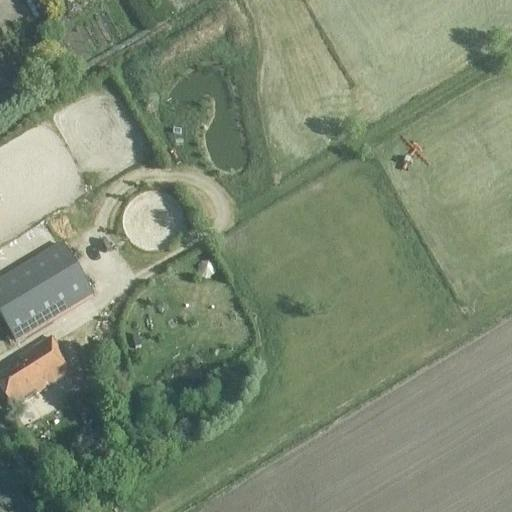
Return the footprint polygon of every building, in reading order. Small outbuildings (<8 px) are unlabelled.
[(160,182),(182,173),(175,154),(152,162),(160,182)] [(0,285),(0,319),(16,345),(92,299),(62,248),(0,285)] [(75,318),(79,325),(111,308),(107,301),(75,318)] [(112,308),(80,328),(86,339),(119,318),(112,308)] [(20,367),(0,379),(0,392),(12,412),(72,374),(50,339),(16,361),(20,367)]
